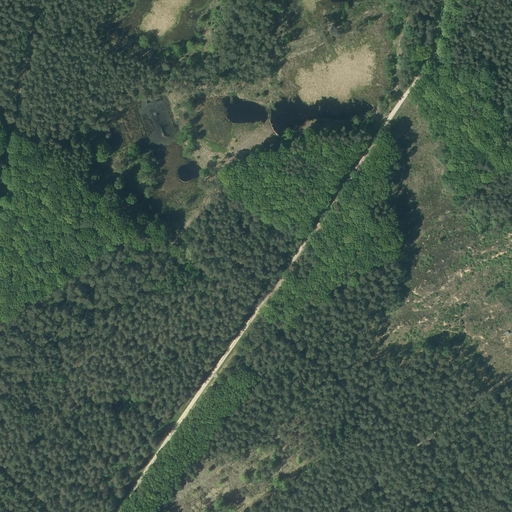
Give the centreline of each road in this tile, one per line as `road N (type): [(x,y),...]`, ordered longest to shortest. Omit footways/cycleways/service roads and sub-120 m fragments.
road 1 (track): [(0,111),(255,311)]
road 2 (track): [(255,311),(511,505)]
road 3 (track): [(255,311),(433,52)]
road 4 (track): [(119,511),(255,311)]
road 5 (track): [(25,511),(202,390)]
road 6 (track): [(392,243),(246,349),(230,347)]
